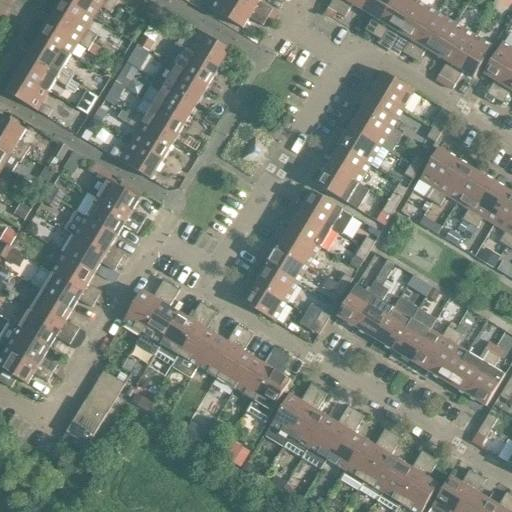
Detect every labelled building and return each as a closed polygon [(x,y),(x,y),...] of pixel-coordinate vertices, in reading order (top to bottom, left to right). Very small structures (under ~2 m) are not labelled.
[(98,35),(88,29),(94,18),(65,0),(62,0),(52,17),(94,42),(98,35)] [(101,6),(112,13),(116,6),(107,0),(65,0),(94,18),(101,6)] [(218,0),(214,8),(209,5),(205,11),(213,17),(216,11),(244,28),(250,17),(264,25),(269,17),(240,0),(218,0)] [(274,9),(260,1),(260,0),(240,0),(269,17),(274,9)] [(333,0),(329,8),(337,12),(345,0),(333,0)] [(346,17),(354,4),(364,10),(370,0),(345,0),(337,12),(346,17)] [(374,17),(366,30),(374,35),(395,0),(370,0),(364,10),(374,17)] [(383,40),(391,26),(401,33),(420,2),(417,0),(395,0),(374,35),(383,40)] [(411,39),(403,52),(411,57),(438,13),(420,2),(401,33),(411,39)] [(420,62),(428,49),(438,55),(457,24),(438,13),(411,57),(420,62)] [(79,43),(90,50),(94,42),(52,17),(41,36),(72,55),(79,43)] [(448,61),(440,75),(448,80),(475,35),(457,24),(438,55),(448,61)] [(231,49),(200,30),(193,42),(182,36),(178,43),(220,68),(231,49)] [(157,40),(146,33),(139,44),(150,51),(157,40)] [(456,84),(465,71),(475,78),(494,47),(475,35),(448,80),(456,84)] [(76,72),(65,66),(72,55),(41,36),(30,54),(72,79),(76,72)] [(167,61),(209,86),(220,68),(178,43),(167,61)] [(496,80),(488,93),(496,98),(511,71),(511,47),(504,43),(485,74),(496,80)] [(139,44),(135,52),(146,59),(151,52),(150,51),(139,44)] [(135,52),(128,63),(138,69),(139,70),(146,59),(135,52)] [(56,80),(67,87),(72,79),(30,54),(19,73),(50,91),(56,80)] [(156,80),(197,105),(209,86),(167,61),(156,80)] [(504,103),(511,89),(511,71),(496,98),(504,103)] [(416,91),(385,72),(374,91),(405,110),(416,91)] [(7,92),(49,117),(54,109),(43,103),(50,91),(19,73),(7,92)] [(122,73),(117,81),(128,88),(133,80),(122,73)] [(145,98),(186,123),(197,105),(156,80),(145,98)] [(111,91),(105,100),(116,106),(121,97),(111,91)] [(362,110),(393,128),(405,110),(374,91),(362,110)] [(133,117),(175,142),(186,123),(145,98),(133,117)] [(84,102),(79,110),(89,115),(94,107),(84,102)] [(95,117),(103,122),(109,112),(101,107),(95,117)] [(453,114),(445,109),(434,127),(442,133),(453,114)] [(79,110),(74,118),(84,123),(89,115),(79,110)] [(351,128),(387,150),(392,153),(403,134),(393,128),(362,110),(351,128)] [(31,147),(20,140),(27,129),(0,113),(0,138),(26,155),(31,147)] [(129,124),(140,130),(133,142),(164,160),(175,142),(133,117),(129,124)] [(88,127),(95,132),(101,122),(94,118),(88,127)] [(428,137),(436,142),(442,133),(434,127),(428,137)] [(376,168),(387,150),(351,128),(340,147),(371,165),(376,168)] [(10,157),(21,163),(26,155),(0,138),(0,164),(4,167),(10,157)] [(266,148),(263,142),(251,141),(244,152),(250,162),(258,162),(262,162),(262,158),(265,154),(268,152),(266,148)] [(61,161),(69,147),(60,142),(52,155),(61,161)] [(126,153),(115,146),(111,154),(152,179),(164,160),(133,142),(126,153)] [(329,165),(360,184),(371,165),(340,147),(329,165)] [(421,179),(433,186),(426,197),(434,201),(459,160),(440,148),(421,179)] [(426,160),(417,155),(411,164),(420,170),(426,160)] [(441,206),(447,195),(458,202),(477,171),(459,160),(434,201),(441,206)] [(9,184),(0,178),(0,173),(4,167),(0,164),(0,189),(4,192),(9,184)] [(405,174),(414,179),(420,170),(411,164),(405,174)] [(329,165),(317,184),(359,209),(370,190),(360,184),(329,165)] [(47,166),(40,177),(49,182),(56,171),(47,166)] [(470,209),(463,219),(471,224),(496,182),(477,171),(458,202),(470,209)] [(100,174),(88,192),(98,199),(143,225),(148,217),(134,209),(141,198),(100,174)] [(478,228),(484,218),(495,224),(511,196),(511,192),(496,182),(471,224),(478,228)] [(62,193),(53,187),(49,194),(58,200),(62,193)] [(354,216),(313,191),(302,210),(333,229),(343,235),(354,216)] [(403,197),(395,192),(389,201),(397,207),(403,197)] [(49,194),(44,201),(54,206),(58,200),(49,194)] [(507,231),(500,242),(507,246),(511,238),(511,196),(495,224),(507,231)] [(124,226),(138,234),(143,225),(98,199),(87,217),(118,236),(124,226)] [(397,207),(389,201),(377,220),(386,225),(397,207)] [(333,229),(302,210),(291,228),(322,247),(333,229)] [(125,254),(112,246),(118,236),(87,217),(77,211),(66,229),(76,236),(120,262),(125,254)] [(16,212),(10,221),(21,228),(27,219),(16,212)] [(421,223),(439,234),(443,227),(425,216),(421,223)] [(32,220),(26,230),(35,236),(39,230),(38,224),(32,220)] [(8,227),(1,239),(11,245),(18,233),(8,227)] [(322,247),(291,228),(279,247),(310,266),(322,247)] [(462,236),(451,229),(446,238),(457,244),(462,236)] [(102,263),(115,271),(120,262),(76,236),(65,254),(96,273),(102,263)] [(376,242),(368,236),(362,246),(370,251),(376,242)] [(0,240),(0,254),(3,257),(10,246),(0,240)] [(356,256),(365,261),(370,251),(362,246),(356,256)] [(12,247),(6,257),(20,265),(26,255),(12,247)] [(310,266),(279,247),(268,265),(299,284),(310,266)] [(487,247),(480,259),(495,267),(502,255),(487,247)] [(103,291),(90,283),(96,273),(65,254),(54,272),(98,299),(103,291)] [(376,279),(382,283),(394,263),(387,259),(376,279)] [(511,264),(505,260),(498,270),(511,278),(511,264)] [(299,284),(268,265),(257,284),(288,303),(299,284)] [(80,299),(93,308),(98,299),(54,272),(42,291),(74,310),(80,299)] [(354,278),(345,273),(339,283),(348,288),(354,278)] [(414,275),(409,285),(415,289),(415,288),(421,279),(414,275)] [(330,277),(324,287),(328,289),(334,293),(339,283),(334,280),(330,277)] [(165,280),(154,297),(144,290),(125,321),(144,333),(173,285),(165,280)] [(383,285),(390,289),(394,284),(386,280),(383,285)] [(369,292),(357,285),(339,316),(357,327),(383,286),(375,281),(369,292)] [(426,282),(421,292),(427,296),(433,286),(426,282)] [(348,288),(339,283),(334,293),(342,298),(348,288)] [(246,303),(277,321),(288,303),(257,284),(246,303)] [(171,307),(181,290),(173,285),(144,333),(137,343),(156,354),(181,313),(171,307)] [(395,307),(384,301),(390,290),(383,286),(357,327),(376,338),(395,307)] [(433,287),(428,295),(436,300),(441,292),(433,287)] [(81,328),(67,320),(74,310),(42,291),(31,309),(76,336),(81,328)] [(401,297),(395,307),(376,338),(394,350),(420,308),(401,297)] [(202,302),(191,319),(181,313),(156,354),(174,366),(210,307),(202,302)] [(208,329),(218,312),(210,307),(174,366),(193,377),(199,366),(218,335),(208,329)] [(420,308),(394,350),(413,361),(432,330),(438,319),(420,308)] [(58,337),(71,345),(76,336),(31,309),(21,327),(20,328),(51,347),(58,337)] [(332,315),(323,310),(317,320),(326,325),(332,315)] [(311,330),(320,335),(326,325),(317,320),(311,330)] [(0,338),(0,342),(8,348),(9,346),(53,373),(58,365),(45,357),(51,347),(20,328),(21,327),(10,321),(0,338)] [(239,325),(228,342),(218,335),(199,366),(218,378),(247,329),(239,325)] [(449,326),(443,336),(432,330),(413,361),(431,372),(457,330),(449,326)] [(245,352),(255,334),(247,329),(218,378),(236,389),(255,358),(245,352)] [(457,345),(464,335),(457,330),(431,372),(450,383),(469,352),(457,345)] [(29,384),(35,373),(49,382),(53,373),(9,346),(8,348),(0,361),(0,380),(12,388),(18,378),(29,384)] [(276,347),(265,364),(255,358),(236,389),(255,400),(284,352),(276,347)] [(486,348),(480,359),(469,352),(450,383),(468,394),(494,353),(486,348)] [(248,411),(267,422),(292,380),(282,374),(292,357),(284,352),(255,400),(248,411)] [(506,375),(494,368),(501,357),(494,353),(468,394),(487,406),(506,375)] [(126,383),(105,370),(98,381),(120,394),(126,383)] [(120,394),(98,381),(92,391),(114,404),(120,394)] [(312,384),(302,401),(291,394),(266,436),(285,447),(320,389),(312,384)] [(500,396),(509,401),(511,396),(511,389),(506,386),(500,396)] [(130,387),(127,394),(131,397),(135,390),(130,387)] [(318,411),(328,394),(320,389),(285,447),(304,458),(329,417),(318,411)] [(114,404),(92,391),(86,401),(107,414),(114,404)] [(137,393),(132,401),(148,410),(153,402),(137,393)] [(107,414),(86,401),(80,412),(101,425),(107,414)] [(349,406),(339,423),(329,417),(304,458),(322,469),(328,459),(357,411),(349,406)] [(355,433),(365,416),(357,411),(328,459),(347,470),(366,439),(355,433)] [(101,425),(80,412),(74,422),(95,435),(101,425)] [(499,418),(490,413),(484,423),(493,428),(499,418)] [(65,438),(85,451),(95,435),(74,422),(64,438),(65,438)] [(184,435),(189,439),(197,425),(191,422),(184,435)] [(478,433),(487,438),(493,428),(484,423),(478,433)] [(386,428),(376,446),(366,439),(347,470),(365,481),(394,433),(386,428)] [(211,433),(205,443),(211,447),(217,436),(211,433)] [(392,455),(402,438),(394,433),(365,481),(360,490),(378,501),(402,462),(392,455)] [(231,450),(226,458),(243,467),(247,459),(231,450)] [(423,451),(413,468),(402,462),(378,501),(396,511),(397,511),(402,504),(431,456),(423,451)] [(415,511),(423,511),(440,484),(429,478),(439,461),(431,456),(402,504),(415,511)] [(249,462),(245,468),(252,473),(256,467),(249,462)] [(463,483),(452,476),(430,511),(456,511),(479,474),(471,469),(463,483)] [(479,493),(487,479),(479,474),(456,511),(481,511),(489,499),(479,493)] [(277,475),(272,484),(283,491),(288,483),(289,482),(277,475)] [(288,483),(283,491),(295,498),(292,486),(288,483)] [(89,511),(140,511),(103,490),(89,511)] [(511,494),(508,492),(500,505),(489,499),(481,511),(506,511),(511,502),(511,494)] [(311,502),(307,509),(311,511),(321,511),(323,509),(311,502)]
